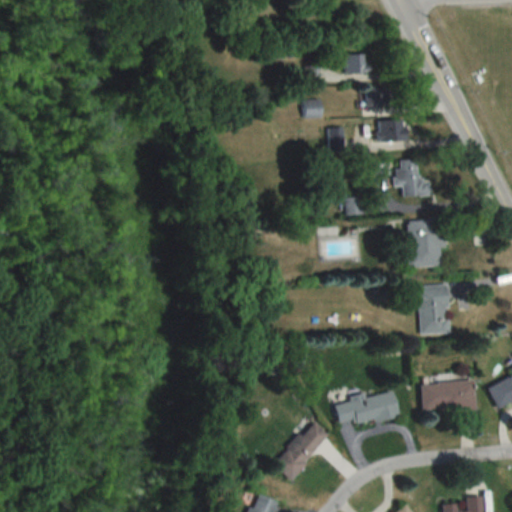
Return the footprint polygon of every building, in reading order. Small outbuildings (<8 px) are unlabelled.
[(342,72),(364,72),(364,53),(342,53),(342,72)] [(383,85),(361,85),(361,106),(383,106),(383,85)] [(317,116),(317,100),(303,100),(303,116),(317,116)] [(402,140),(402,120),(375,120),(375,140),(402,140)] [(339,147),(339,128),(327,128),(327,147),(339,147)] [(399,195),(425,195),(424,179),(414,180),(414,159),(392,159),(392,185),(399,185),(399,195)] [(343,213),(358,212),(357,197),(342,198),(343,213)] [(438,219),(402,220),(404,267),(439,266),(438,219)] [(415,306),(416,334),(445,333),(444,285),(406,286),(407,306),(415,306)] [(511,363),(505,367),(508,374),(483,386),(493,409),(511,400),(511,363)] [(416,382),(417,411),(471,410),(470,380),(416,382)] [(329,402),(335,427),(394,414),(388,389),(329,402)] [(323,435),(307,420),(267,463),(282,478),(323,435)] [(270,511),(274,503),(250,493),(241,511),(270,511)] [(438,504),(438,511),(477,511),(477,496),(461,496),(462,510),(453,511),(453,503),(438,504)]
